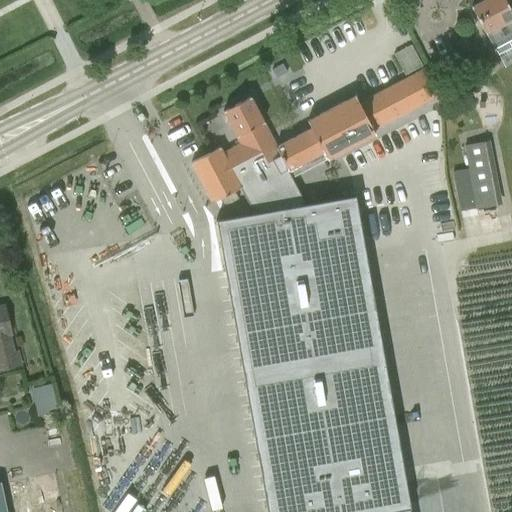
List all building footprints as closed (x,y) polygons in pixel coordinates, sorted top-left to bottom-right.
[(483,0),(470,7),(484,33),(511,18),(511,15),(504,2),(507,0),(483,0)] [(310,128),(275,147),(280,158),(290,178),(374,134),(372,130),(439,95),(425,67),(357,103),(354,96),(306,121),(310,128)] [(222,153),(237,181),(253,173),(253,172),(280,158),(275,147),(262,123),(263,123),(249,97),(222,111),(235,136),(234,136),(239,144),(222,153)] [(489,140),(464,145),(476,208),(501,203),(489,140)] [(237,181),(222,153),(219,148),(190,163),(211,202),(240,187),(237,181)] [(288,182),(301,207),(320,198),(308,173),(288,182)] [(431,175),(380,183),(384,203),(434,195),(431,175)] [(405,511),(352,202),(212,227),(262,511),(405,511)] [(3,305),(0,305),(0,371),(22,367),(18,349),(14,350),(10,335),(3,305)] [(40,416),(59,411),(52,385),(33,390),(40,416)]
